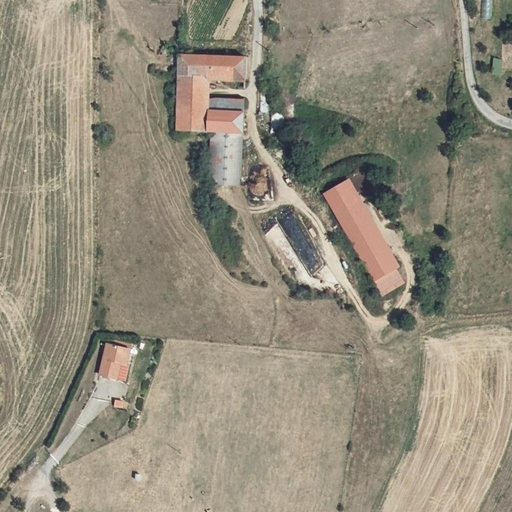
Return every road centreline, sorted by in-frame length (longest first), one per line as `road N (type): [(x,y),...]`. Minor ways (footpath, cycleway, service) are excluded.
road 1 (unclassified): [(511,122),(478,101),(462,0)]
road 2 (unclassified): [(54,511),(47,471),(101,395)]
